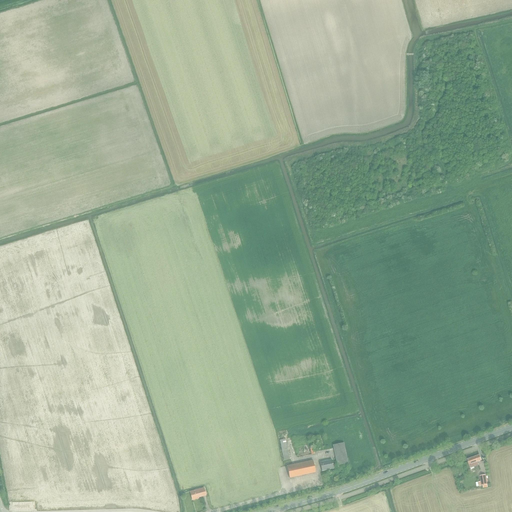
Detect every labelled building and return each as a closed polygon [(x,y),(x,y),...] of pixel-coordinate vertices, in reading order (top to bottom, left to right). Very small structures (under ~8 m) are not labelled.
[(280,440),(284,460),(290,459),(285,439),(280,440)] [(333,445),(338,467),(348,465),(344,442),(333,445)] [(477,461),(481,460),(479,455),(476,456),(475,456),(467,459),(470,468),(478,465),(477,461)] [(322,471),(333,468),(331,459),(320,462),(322,471)] [(287,465),(289,478),(315,473),(312,460),(287,465)] [(196,498),(206,495),(204,488),(190,492),(192,500),(196,499),(196,498)]
